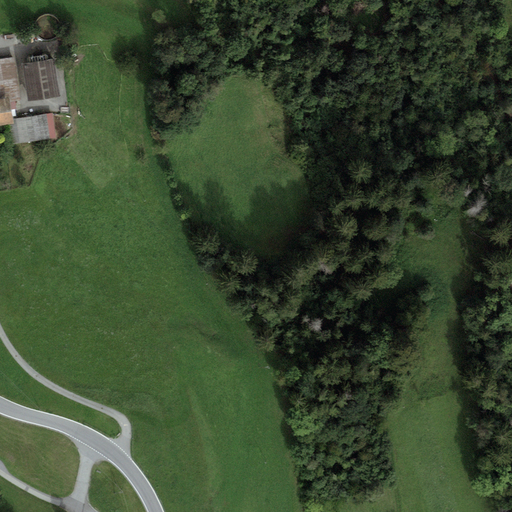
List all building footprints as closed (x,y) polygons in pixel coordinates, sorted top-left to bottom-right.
[(63,26),(61,22),(58,17),(54,15),(49,13),(44,14),(40,16),(36,19),(34,23),(34,28),(34,32),(36,36),(39,39),(43,42),(48,42),(52,42),(57,40),(60,36),(62,31),(63,26)] [(29,63),(22,64),(28,102),(61,97),(55,59),(47,60),(46,55),(28,58),(29,63)] [(15,57),(0,59),(0,99),(9,98),(11,110),(20,109),(19,85),(15,57)] [(0,99),(0,125),(9,124),(13,123),(12,120),(11,110),(9,98),(0,99)] [(53,113),(12,120),(13,123),(9,124),(13,145),(57,138),(53,113)]
